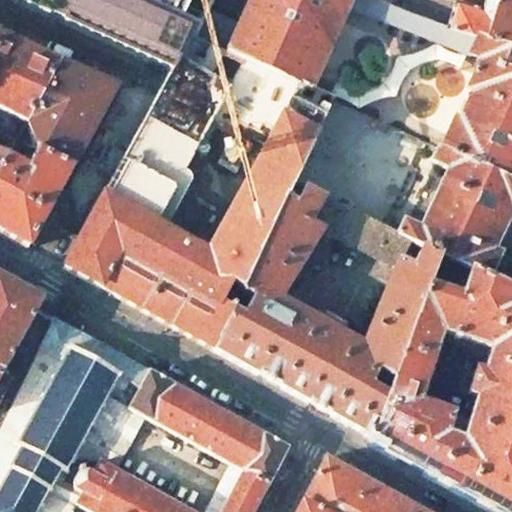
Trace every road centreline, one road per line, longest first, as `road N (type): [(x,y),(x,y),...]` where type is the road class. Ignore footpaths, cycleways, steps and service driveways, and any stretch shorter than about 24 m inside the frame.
road 1 (residential): [(0,16),(137,79),(35,275)]
road 2 (residential): [(315,433),(35,275)]
road 3 (residential): [(464,511),(315,433)]
